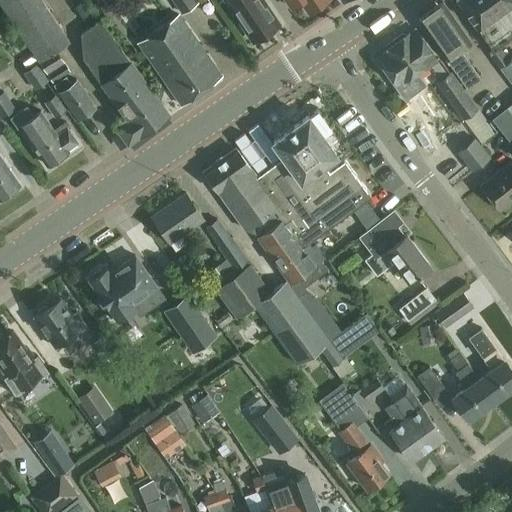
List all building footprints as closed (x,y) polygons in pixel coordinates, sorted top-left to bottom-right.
[(71,71),(57,49),(70,40),(43,0),(0,0),(0,2),(32,51),(40,62),(54,83),(71,71)] [(197,4),(194,0),(172,0),(182,14),(197,4)] [(224,0),(233,12),(242,25),(243,24),(254,41),(278,24),(261,0),(224,0)] [(285,0),(291,8),(301,2),(308,12),(325,0),(285,0)] [(456,0),(478,29),(498,14),(494,7),(502,2),(501,0),(456,0)] [(498,14),(509,6),(511,3),(511,0),(501,0),(502,2),(494,7),(498,14)] [(481,79),(460,47),(469,41),(444,1),(420,17),(446,56),(467,88),(481,79)] [(178,15),(139,43),(181,105),(221,76),(178,15)] [(128,145),(169,115),(100,20),(81,34),(83,58),(124,115),(112,123),(128,145)] [(437,54),(435,55),(415,29),(377,57),(398,84),(395,86),(400,92),(408,85),(404,80),(427,62),(439,79),(437,81),(464,119),(479,108),(452,70),(450,72),(437,54)] [(511,58),(511,60),(500,46),(489,54),(511,84),(511,58)] [(37,63),(40,62),(32,51),(16,61),(35,90),(49,81),(37,63)] [(54,85),(59,92),(78,120),(96,107),(77,79),(71,83),(66,76),(54,85)] [(0,86),(0,117),(0,118),(15,108),(1,86),(0,86)] [(44,102),(55,117),(67,109),(55,94),(44,102)] [(16,127),(19,125),(47,165),(68,150),(68,149),(78,142),(67,127),(69,126),(66,121),(54,129),(41,110),(34,115),(27,105),(10,117),(16,127)] [(492,119),(509,141),(511,138),(511,116),(506,108),(492,119)] [(308,115),(273,142),(284,156),(302,180),(323,163),(337,154),(308,115)] [(475,137),(457,151),(472,171),(491,157),(475,137)] [(239,149),(205,173),(245,229),(274,209),(281,219),(255,238),(286,280),(271,292),(248,261),(214,286),(237,317),(254,305),(298,365),(321,347),(335,366),(345,358),(331,339),(325,331),(298,295),(306,289),(303,286),(326,269),(321,262),(325,258),(315,245),(312,247),(309,242),(316,237),(317,236),(331,226),(332,225),(347,214),(346,214),(348,213),(362,203),(363,202),(371,196),(345,160),(329,171),(323,163),(302,180),(284,156),(257,176),(239,149)] [(0,197),(20,184),(0,155),(0,197)] [(511,160),(482,185),(500,208),(511,198),(511,160)] [(186,192),(152,216),(170,242),(204,218),(186,192)] [(384,268),(393,261),(410,281),(431,265),(407,234),(401,238),(394,228),(401,223),(392,211),(359,236),(372,252),(364,258),(374,271),(382,265),(384,268)] [(226,259),(205,274),(214,286),(248,261),(250,259),(233,236),(231,237),(218,218),(206,227),(220,246),(218,247),(226,259)] [(107,267),(89,279),(119,321),(136,309),(139,314),(164,297),(135,255),(111,272),(107,267)] [(440,304),(427,287),(399,308),(412,326),(440,304)] [(462,291),(434,312),(444,327),(474,306),(462,291)] [(188,295),(171,307),(199,348),(217,336),(188,295)] [(84,343),(76,332),(86,325),(76,312),(72,314),(61,298),(35,316),(56,346),(61,343),(70,354),(84,343)] [(335,323),(325,331),(331,339),(341,331),(335,323)] [(419,326),(422,343),(439,340),(436,323),(419,326)] [(479,376),(494,399),(511,386),(511,368),(482,326),(468,335),(491,367),(479,376)] [(38,354),(34,357),(27,346),(24,348),(13,332),(0,340),(0,364),(7,375),(4,377),(15,393),(49,371),(38,354)] [(93,342),(106,359),(117,351),(104,334),(93,342)] [(458,348),(457,347),(447,354),(459,370),(456,372),(466,386),(453,395),(469,417),(494,399),(479,376),(466,359),(458,348)] [(430,365),(417,375),(440,405),(453,396),(430,365)] [(398,374),(383,385),(390,395),(392,398),(391,399),(393,402),(427,447),(444,435),(423,405),(406,383),(405,384),(398,374)] [(359,389),(351,394),(362,410),(363,411),(364,412),(372,406),(369,401),(381,392),(388,401),(391,399),(392,398),(390,395),(383,385),(378,378),(361,391),(359,389)] [(342,382),(330,390),(345,410),(333,419),(340,429),(339,430),(338,430),(355,454),(347,461),(367,489),(388,473),(379,461),(382,459),(371,443),(354,419),(361,413),(363,411),(362,410),(351,394),(342,382)] [(192,404),(204,422),(220,411),(208,394),(192,404)] [(105,398),(87,411),(95,423),(113,411),(105,398)] [(393,402),(384,408),(391,418),(385,422),(390,429),(411,459),(427,447),(393,402)] [(166,416),(179,435),(196,423),(183,404),(166,416)] [(270,404),(253,417),(278,450),(295,437),(270,404)] [(146,429),(165,457),(185,444),(166,416),(146,429)] [(82,449),(99,439),(88,419),(71,428),(82,449)] [(0,455),(13,447),(0,428),(0,455)] [(67,476),(75,466),(52,433),(33,444),(59,477),(67,476)] [(137,449),(145,469),(154,466),(146,446),(137,449)] [(132,467),(137,479),(144,475),(139,463),(132,467)] [(271,473),(262,476),(266,487),(275,484),(271,473)] [(43,511),(53,511),(65,503),(78,495),(67,476),(59,477),(50,483),(31,496),(43,511)] [(250,511),(274,511),(266,489),(266,487),(262,476),(253,479),(257,492),(245,497),(247,503),(250,511)] [(290,481),(266,489),(274,511),(320,511),(318,506),(316,507),(305,476),(290,481)] [(222,479),(212,483),(217,491),(224,511),(250,511),(247,503),(236,508),(231,496),(228,497),(222,479)] [(172,508),(165,497),(160,499),(155,481),(140,486),(148,511),(173,511),(173,508),(172,508)] [(224,511),(217,491),(204,495),(209,508),(210,511),(224,511)] [(85,511),(88,509),(79,497),(59,511),(85,511)]
